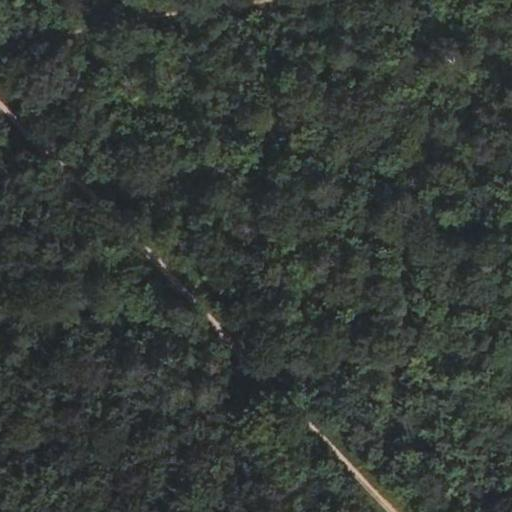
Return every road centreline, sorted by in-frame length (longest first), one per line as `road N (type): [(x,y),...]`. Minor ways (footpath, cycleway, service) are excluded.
road 1 (track): [(0,106),(392,511)]
road 2 (track): [(0,45),(266,0)]
